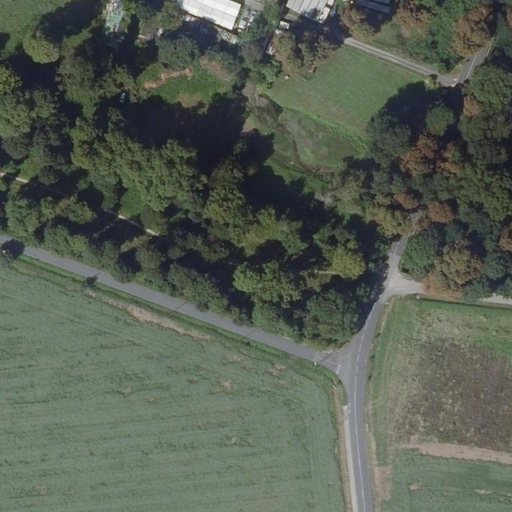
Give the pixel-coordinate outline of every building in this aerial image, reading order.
[(111,0),(100,35),(120,42),(133,1),(144,5),(145,0),(111,0)] [(270,0),(271,0),(269,8),(279,11),(281,3),(283,3),(283,0),(270,0)] [(314,21),(324,0),(285,0),(282,6),(314,21)] [(389,5),(387,5),(388,0),(355,0),(354,3),(387,13),(389,5)] [(254,43),(156,2),(153,10),(164,15),(159,27),(247,64),(248,62),(254,43)] [(259,18),(253,32),(269,39),(276,19),(266,16),(265,20),(259,18)] [(310,71),(316,59),(306,55),(301,67),(310,71)]
